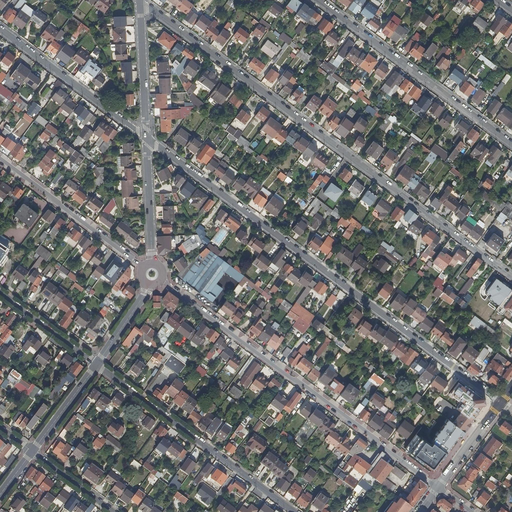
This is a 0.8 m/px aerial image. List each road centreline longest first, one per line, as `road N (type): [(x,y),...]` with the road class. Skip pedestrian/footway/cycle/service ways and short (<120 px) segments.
road 1 (residential): [(511,276),(139,0)]
road 2 (residential): [(146,138),(500,402)]
road 3 (residential): [(439,486),(161,278)]
road 4 (residential): [(95,365),(292,511)]
road 5 (residential): [(318,0),(511,144)]
road 6 (residential): [(0,29),(146,138)]
road 7 (residential): [(141,267),(0,160)]
road 8 (residential): [(146,138),(139,0)]
road 9 (residential): [(153,261),(146,138)]
